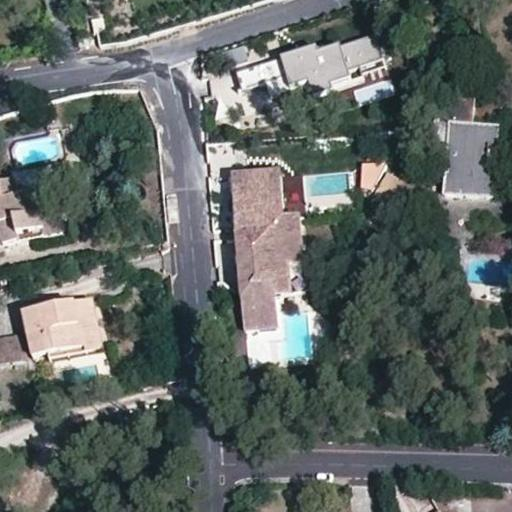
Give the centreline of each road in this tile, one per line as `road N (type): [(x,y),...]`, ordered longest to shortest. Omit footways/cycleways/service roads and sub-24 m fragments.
road 1 (residential): [(165,55),(182,136),(211,465)]
road 2 (residential): [(511,471),(211,465)]
road 3 (residential): [(332,0),(165,55)]
road 4 (residential): [(165,55),(0,87)]
